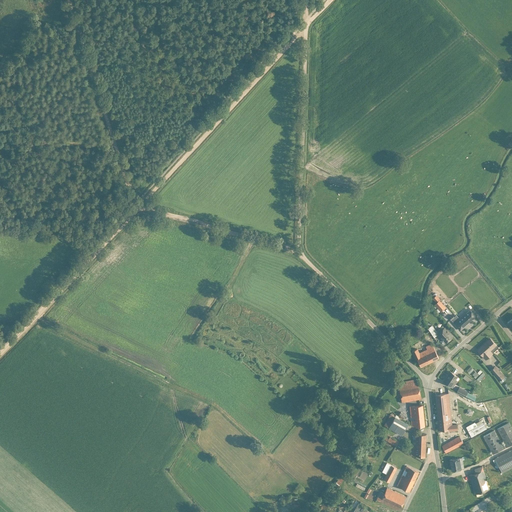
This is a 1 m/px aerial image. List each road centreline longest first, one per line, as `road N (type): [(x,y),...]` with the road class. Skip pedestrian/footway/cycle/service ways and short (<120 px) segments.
road 1 (track): [(133,212),(329,0)]
road 2 (unclassified): [(302,254),(305,25)]
road 3 (track): [(68,0),(139,206)]
road 4 (track): [(0,355),(133,212)]
road 5 (track): [(302,254),(139,206)]
road 6 (unclassified): [(302,254),(397,350)]
road 7 (track): [(0,210),(129,211)]
